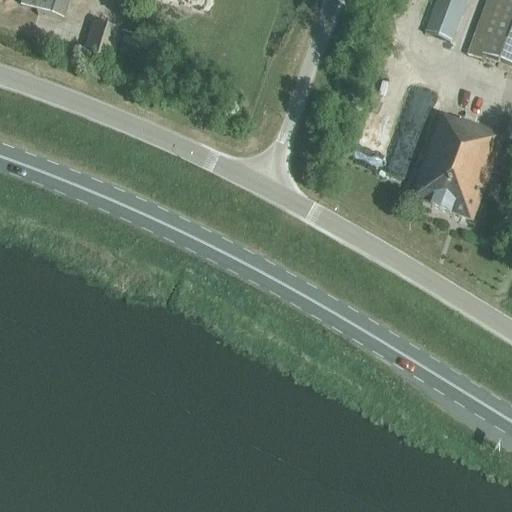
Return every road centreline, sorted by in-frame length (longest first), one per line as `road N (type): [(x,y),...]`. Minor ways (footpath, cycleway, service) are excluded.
road 1 (primary): [(511,425),(294,291),(178,233),(0,161)]
road 2 (tertiary): [(269,189),(0,77)]
road 3 (tertiary): [(511,334),(269,189)]
road 4 (unclassified): [(269,189),(336,0)]
